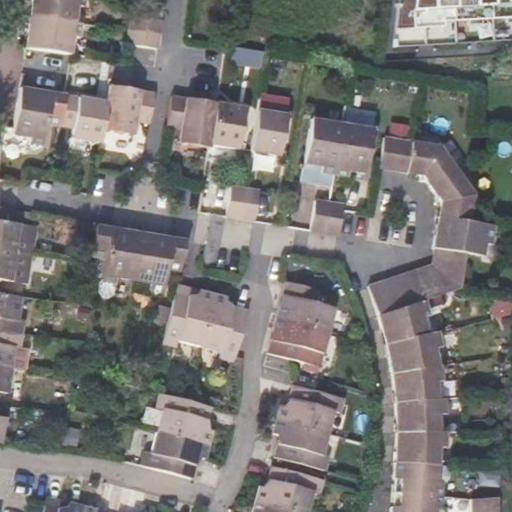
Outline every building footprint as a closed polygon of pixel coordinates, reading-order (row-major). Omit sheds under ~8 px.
[(31,0),(29,18),(74,24),(76,6),(83,6),(83,0),(31,0)] [(511,0),(398,0),(395,31),(433,28),(433,23),(455,22),(455,16),(469,15),(469,20),(468,20),(468,21),(468,26),(481,25),(481,20),(492,19),(492,13),(506,12),(507,18),(505,18),(506,19),(506,23),(511,23),(511,0)] [(161,21),(158,21),(130,17),(128,31),(159,35),(161,21)] [(29,18),(25,49),(70,55),(72,37),(78,37),(80,25),(74,24),(29,18)] [(128,31),(126,45),(157,48),(159,35),(128,31)] [(259,52),(232,47),(230,62),(257,67),(259,52)] [(130,136),(133,121),(138,91),(108,86),(105,102),(101,131),(130,136)] [(50,93),(19,88),(12,128),(10,134),(28,137),(28,145),(40,147),(45,123),(50,93)] [(138,91),(133,121),(148,123),(153,93),(138,91)] [(63,95),(50,93),(45,123),(58,125),(62,100),(63,95)] [(58,125),(72,128),(78,98),(63,95),(62,100),(58,125)] [(256,110),(249,150),(277,155),(284,114),(286,100),(258,95),(256,110)] [(164,126),(179,128),(185,99),(170,96),(164,126)] [(105,102),(78,98),(72,128),(71,139),(99,143),(101,131),(105,102)] [(185,99),(179,128),(177,143),(207,148),(208,144),(215,103),(185,99)] [(243,108),(215,103),(208,144),(236,149),(243,108)] [(332,174),(340,124),(308,119),(300,162),(297,182),(330,188),(332,174)] [(372,130),(340,124),(332,174),(345,177),(346,171),(364,173),(372,130)] [(438,147),(411,143),(383,138),(377,169),(404,173),(421,176),(440,202),(437,217),(465,222),(470,193),(438,147)] [(229,187),(228,193),(224,217),(238,220),(243,190),(229,187)] [(252,222),(256,198),(257,191),(243,190),(238,220),(252,222)] [(313,201),(312,207),(308,231),(322,234),(327,203),(313,201)] [(336,236),(341,211),(341,205),(327,203),(322,234),(336,236)] [(0,208),(0,251),(14,253),(31,256),(35,229),(7,225),(9,210),(0,208)] [(493,226),(465,222),(437,217),(432,248),(434,249),(461,253),(479,256),(481,244),(490,245),(493,226)] [(103,259),(108,229),(94,227),(90,257),(103,259)] [(103,259),(100,282),(98,292),(102,298),(106,299),(112,295),(114,285),(115,278),(132,280),(139,234),(108,229),(103,259)] [(139,234),(132,280),(148,283),(148,292),(160,293),(165,270),(170,240),(139,234)] [(170,240),(165,270),(180,272),(182,264),(184,242),(170,240)] [(455,290),(461,253),(434,249),(432,265),(367,287),(376,316),(421,301),(455,290)] [(0,251),(0,280),(9,281),(14,253),(0,251)] [(316,291),(286,282),(277,318),(327,332),(333,309),(313,303),(316,291)] [(198,292),(176,286),(174,294),(196,299),(198,292)] [(212,296),(198,292),(196,299),(174,294),(161,344),(174,347),(176,341),(198,347),(212,296)] [(0,332),(22,335),(23,322),(17,321),(20,298),(0,295),(0,332)] [(219,359),(233,362),(246,312),(224,306),(226,299),(212,296),(198,347),(220,352),(219,359)] [(425,317),(421,301),(376,316),(383,338),(385,345),(423,336),(418,319),(425,317)] [(89,309),(78,308),(75,318),(88,321),(89,309)] [(267,354),(291,360),(318,367),(327,332),(277,318),(267,354)] [(0,369),(10,371),(24,373),(27,351),(20,350),(21,335),(0,332),(0,369)] [(435,333),(423,336),(385,345),(386,349),(390,373),(435,366),(433,349),(438,348),(435,333)] [(73,342),(63,341),(62,351),(71,353),(73,342)] [(394,403),(432,400),(431,381),(437,380),(435,366),(390,373),(392,390),(394,403)] [(0,392),(7,393),(10,371),(0,369),(0,392)] [(342,399),(292,386),(287,408),(279,406),(276,420),(326,433),(332,411),(338,413),(342,399)] [(207,445),(211,432),(203,429),(209,408),(184,401),(158,395),(154,409),(161,411),(156,432),(207,445)] [(438,399),(432,400),(394,403),(395,432),(435,433),(434,415),(439,414),(438,399)] [(321,455),(326,433),(276,420),(272,434),(279,436),(274,458),(323,471),(327,457),(321,455)] [(204,459),(207,445),(156,432),(150,454),(143,453),(139,467),(191,479),(196,458),(204,459)] [(441,433),(435,433),(395,432),(395,448),(394,463),(433,466),(435,448),(440,449),(441,433)] [(389,511),(440,511),(439,510),(441,484),(447,479),(447,472),(440,466),(433,466),(394,463),(393,478),(400,479),(398,508),(390,508),(389,511)] [(254,502),(294,511),(306,511),(311,494),(317,495),(321,480),(271,467),(266,489),(258,487),(254,502)] [(469,511),(496,511),(496,500),(469,501),(469,511)] [(294,511),(254,502),(251,511),(294,511)]
